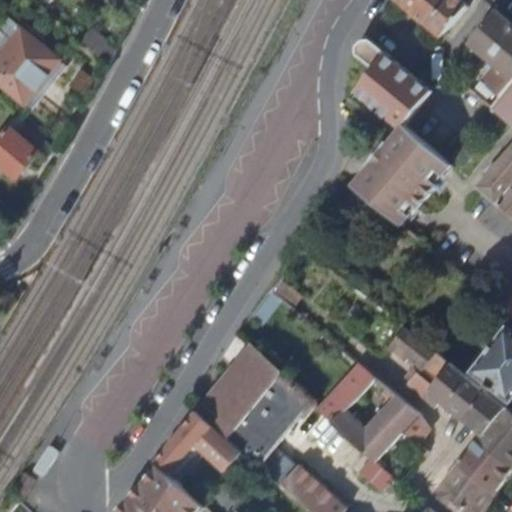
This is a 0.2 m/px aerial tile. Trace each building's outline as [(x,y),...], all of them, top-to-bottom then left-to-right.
[(400,0),(400,1),(446,38),(470,8),(461,0),(400,0)] [(471,45),(498,67),(482,85),(500,100),(507,106),(511,99),(511,22),(498,11),(471,45)] [(22,28),(9,17),(1,27),(14,37),(0,55),(0,81),(29,104),(64,60),(23,27),(22,28)] [(94,26),(83,39),(111,63),(118,49),(94,26)] [(376,69),(356,93),(402,131),(404,128),(434,91),(368,37),(355,52),(376,69)] [(448,73),(454,78),(476,96),(481,89),(454,66),(448,73)] [(448,73),(439,84),(445,89),(454,78),(448,73)] [(511,99),(507,106),(500,114),(511,123),(511,99)] [(500,100),(493,109),(500,114),(507,106),(500,100)] [(402,131),(396,138),(381,156),(370,169),(354,188),(403,227),(416,212),(418,209),(420,210),(439,186),(438,186),(453,168),(404,128),(402,131)] [(39,154),(10,130),(0,141),(0,163),(19,179),(39,154)] [(511,151),(480,190),(483,192),(511,215),(511,189),(511,187),(511,151)] [(316,243),(309,252),(320,261),(327,252),(316,243)] [(466,285),(482,297),(485,292),(472,281),(470,280),(466,285)] [(479,300),(497,314),(504,307),(486,293),(485,292),(482,297),(479,300)] [(493,321),(497,314),(479,300),(474,306),(493,321)] [(374,303),(347,335),(369,353),(381,363),(396,345),(408,330),(374,303)] [(511,327),(509,326),(473,372),(511,403),(511,402),(511,327)] [(396,345),(424,368),(437,352),(408,330),(396,345)] [(227,378),(199,412),(246,452),(284,486),(296,473),(271,451),(312,401),(287,379),(252,347),(241,361),(227,378)] [(424,368),(440,380),(453,365),(437,352),(424,368)] [(458,415),(465,421),(488,392),(453,365),(440,380),(435,386),(430,392),(441,402),(458,415)] [(421,415),(400,397),(362,366),(336,393),(321,410),(375,458),(380,463),(405,434),(421,415)] [(419,373),(435,386),(440,380),(424,368),(419,373)] [(418,390),(425,398),(430,392),(435,386),(419,373),(415,376),(410,373),(406,378),(418,390)] [(425,398),(435,408),(441,402),(430,392),(425,398)] [(476,430),(483,436),(508,408),(488,392),(465,421),(476,430)] [(511,410),(508,408),(483,436),(476,445),(487,454),(491,450),(511,468),(511,410)] [(405,434),(420,444),(427,436),(432,430),(423,416),(421,415),(405,434)] [(476,445),(461,463),(494,492),(502,482),(511,469),(511,468),(491,450),(487,454),(476,445)] [(363,471),(383,490),(395,477),(380,463),(375,458),(363,471)] [(461,463),(436,494),(457,511),(479,511),(494,492),(461,463)] [(210,511),(200,502),(160,467),(141,490),(127,506),(121,511),(210,511)] [(284,486),(307,507),(313,511),(341,511),(346,507),(301,467),(296,473),(284,486)] [(15,493),(25,500),(36,482),(26,475),(15,493)]
